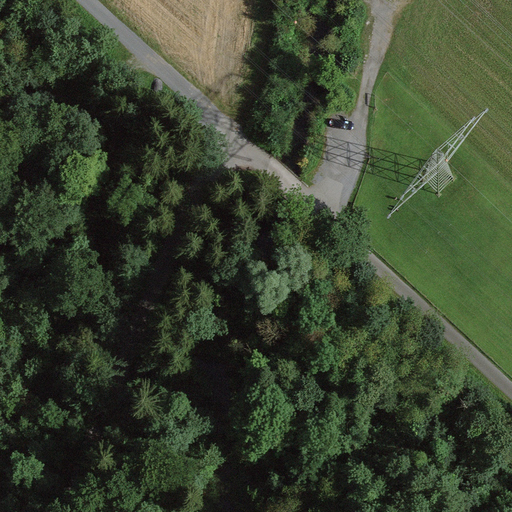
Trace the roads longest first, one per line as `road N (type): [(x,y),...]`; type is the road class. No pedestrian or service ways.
road 1 (track): [(511,386),(87,0)]
road 2 (residential): [(230,137),(144,313),(68,511)]
road 3 (track): [(0,48),(174,83)]
